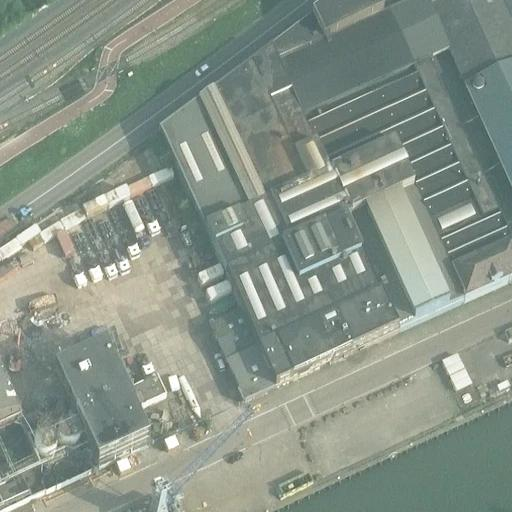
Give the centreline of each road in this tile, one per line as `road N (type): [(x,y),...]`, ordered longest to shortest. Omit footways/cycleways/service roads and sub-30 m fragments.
road 1 (unclassified): [(88,511),(511,316)]
road 2 (secondary): [(0,220),(295,0)]
